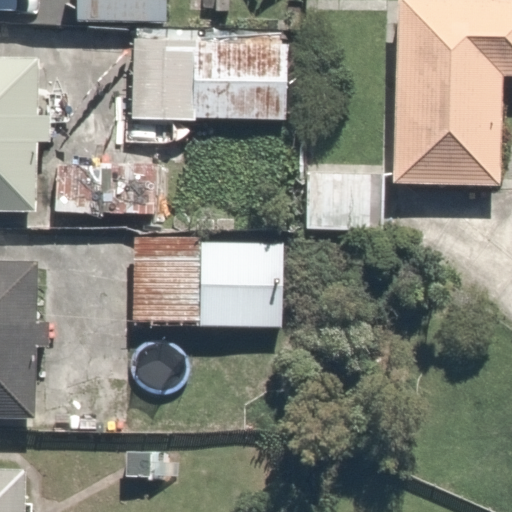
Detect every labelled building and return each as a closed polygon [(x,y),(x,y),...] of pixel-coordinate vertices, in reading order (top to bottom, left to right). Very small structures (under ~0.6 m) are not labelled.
[(78,0),(78,21),(168,26),(169,0),(78,0)] [(511,0),(493,0),(494,1),(446,0),(398,0),(394,189),(504,191),(507,81),(511,80),(511,0)] [(283,152),(291,42),(137,31),(131,121),(211,127),(210,147),(283,152)] [(27,210),(35,72),(0,69),(0,215),(3,215),(3,209),(27,210)] [(60,153),(56,208),(170,215),(173,160),(60,153)] [(301,171),(300,213),(376,216),(377,173),(301,171)] [(511,194),(417,189),(409,336),(511,341),(511,194)] [(134,233),(128,326),(286,338),(293,245),(134,233)] [(34,265),(0,265),(0,418),(35,418),(34,265)] [(179,446),(125,443),(123,484),(178,487),(179,446)] [(27,511),(28,484),(0,482),(0,511),(27,511)]
